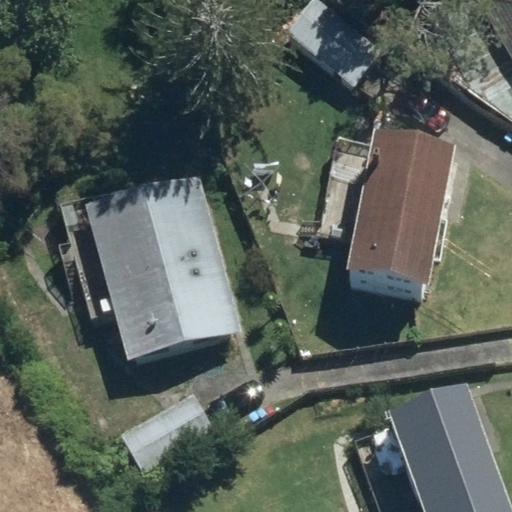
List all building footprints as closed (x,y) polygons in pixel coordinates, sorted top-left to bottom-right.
[(511,0),(495,0),(481,8),(511,60),(511,0)] [(461,163),(380,148),(352,289),(432,305),(461,163)] [(202,188),(89,218),(131,373),(244,343),(202,188)] [(511,511),(473,402),(395,429),(424,511),(511,511)] [(194,403),(123,446),(147,485),(218,441),(194,403)]
